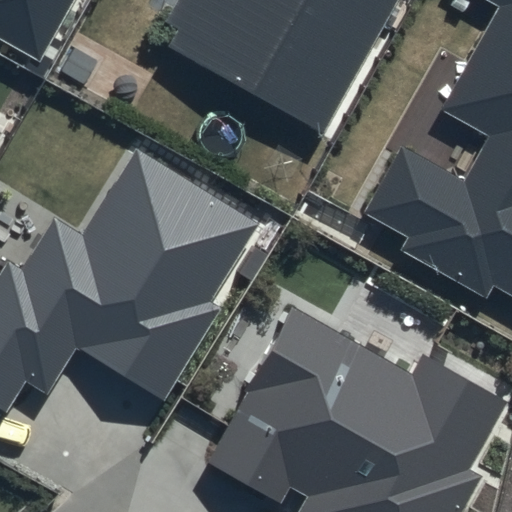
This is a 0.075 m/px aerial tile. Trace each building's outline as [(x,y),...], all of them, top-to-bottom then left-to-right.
[(0,0),(0,41),(38,62),(41,57),(73,0),(0,0)] [(183,0),(160,43),(322,133),(396,0),(183,0)] [(511,0),(494,0),(503,5),(446,108),(491,133),(464,182),(402,147),(366,212),(408,235),(400,249),(486,297),(493,285),(511,294),(511,0)] [(260,225),(136,149),(83,236),(55,219),(22,274),(8,265),(0,277),(0,403),(7,407),(24,378),(50,393),(76,349),(165,403),(223,308),(213,303),(260,225)] [(444,511),(511,398),(511,395),(427,345),(411,372),(294,303),(202,459),(291,511),(444,511)]
